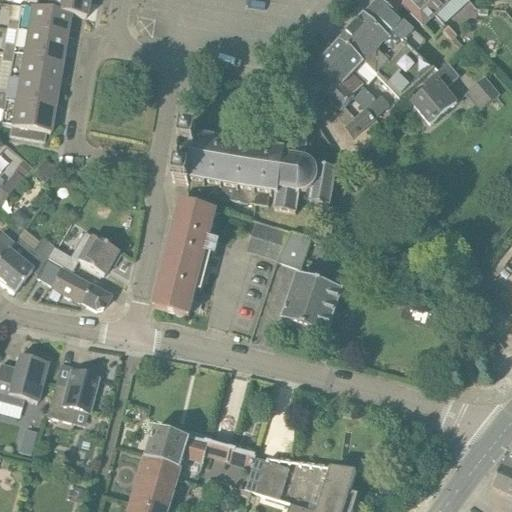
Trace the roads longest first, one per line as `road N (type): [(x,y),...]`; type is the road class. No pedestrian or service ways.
road 1 (residential): [(134,337),(433,408),(495,440)]
road 2 (residential): [(154,162),(87,152),(80,144),(88,59),(115,47)]
road 3 (residential): [(134,337),(160,208),(154,162)]
road 4 (residential): [(115,47),(167,62),(154,162)]
road 5 (residential): [(134,337),(34,320),(0,304)]
